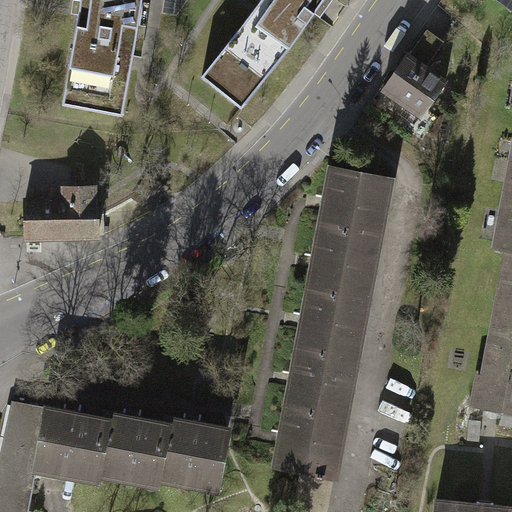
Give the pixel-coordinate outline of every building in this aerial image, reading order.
[(132,48),(139,0),(79,0),(62,104),(121,114),(132,48)] [(318,0),(256,0),(201,77),(242,107),(318,0)] [(511,0),(496,0),(511,10),(511,0)] [(449,50),(431,38),(415,62),(433,74),(449,50)] [(403,80),(390,100),(426,124),(452,87),(433,74),(415,62),(407,74),(401,71),(397,76),(403,80)] [(319,229),(373,239),(384,178),(331,168),(319,229)] [(165,186),(147,175),(133,197),(152,208),(165,186)] [(501,249),(511,250),(511,184),(506,218),(511,219),(509,233),(504,232),(501,249)] [(64,200),(24,201),(25,237),(98,235),(97,199),(94,199),(94,186),(64,187),(64,200)] [(373,239),(319,229),(308,286),(362,296),(373,239)] [(297,345),(351,356),(362,296),(308,286),(297,345)] [(511,293),(497,378),(485,376),(480,407),(511,412),(511,293)] [(286,404),(340,414),(351,356),(297,345),(286,404)] [(340,414),(286,404),(275,462),(300,467),(316,470),(315,475),(323,476),(324,472),(329,473),(340,414)] [(98,464),(106,416),(46,406),(45,411),(37,460),(96,470),(98,464)] [(27,511),(37,460),(45,411),(14,408),(0,468),(0,511),(27,511)] [(157,469),(166,420),(107,410),(106,416),(98,464),(156,474),(157,469)] [(166,420),(157,469),(217,479),(226,426),(166,416),(166,420)] [(316,470),(300,467),(291,511),(321,511),(329,473),(324,472),(323,476),(315,475),(316,470)] [(511,511),(511,506),(434,500),(432,511),(511,511)]
